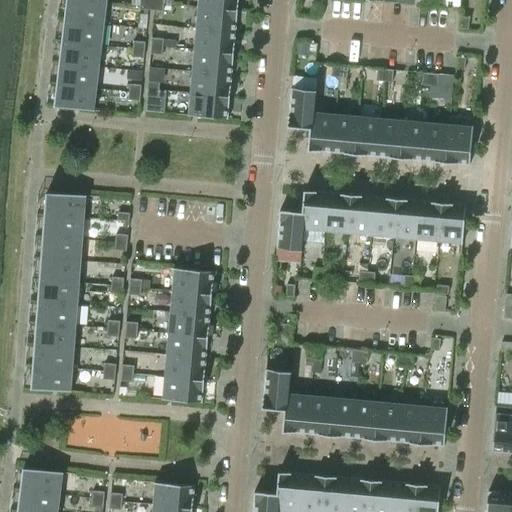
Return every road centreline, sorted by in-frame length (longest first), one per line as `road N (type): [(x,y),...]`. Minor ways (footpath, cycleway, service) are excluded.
road 1 (residential): [(505,45),(480,327)]
road 2 (residential): [(275,25),(250,305)]
road 3 (residential): [(480,327),(250,305)]
road 4 (residential): [(275,25),(505,45)]
road 5 (residential): [(250,305),(231,511)]
road 6 (residential): [(480,327),(464,511)]
